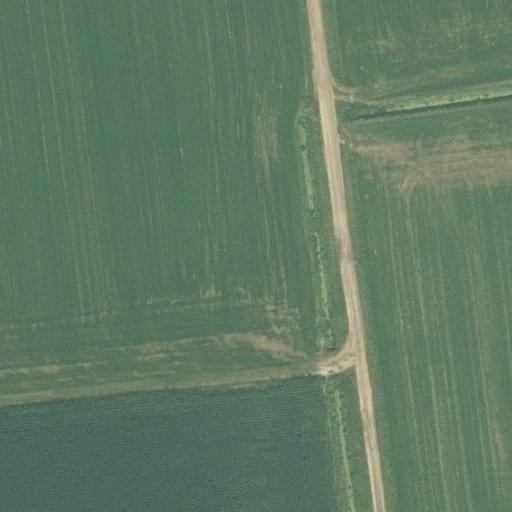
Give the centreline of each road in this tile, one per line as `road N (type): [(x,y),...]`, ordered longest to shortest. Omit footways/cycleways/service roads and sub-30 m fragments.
road 1 (track): [(316,0),(384,511)]
road 2 (track): [(0,400),(364,361)]
